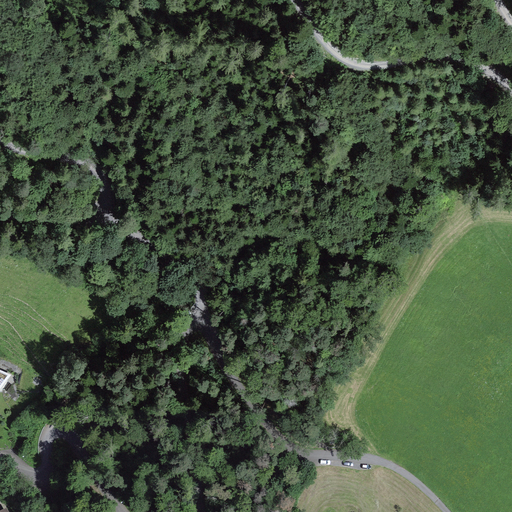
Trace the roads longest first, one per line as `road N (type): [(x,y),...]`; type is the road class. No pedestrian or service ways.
road 1 (residential): [(201,511),(180,342),(204,319),(222,362),(285,443),(392,466),(446,511)]
road 2 (track): [(296,0),(329,46),(357,63),(448,57),(511,86)]
road 3 (residential): [(0,455),(39,477),(48,470),(49,436),(66,431),(120,511)]
road 4 (track): [(0,139),(93,167),(104,194),(102,225)]
road 5 (track): [(204,319),(182,267),(102,225)]
